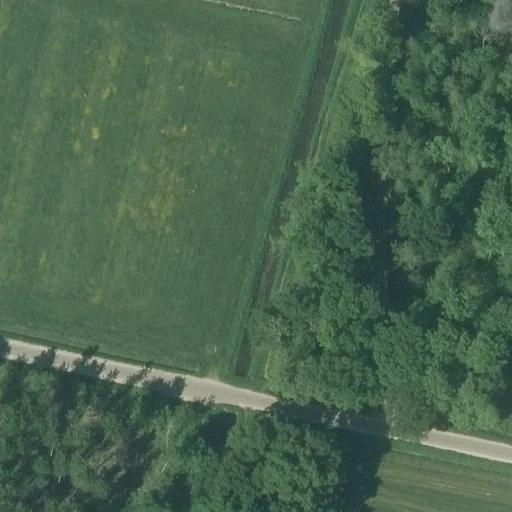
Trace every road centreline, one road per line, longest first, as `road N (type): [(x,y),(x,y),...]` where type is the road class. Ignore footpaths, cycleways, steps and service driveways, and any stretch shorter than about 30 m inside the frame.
road 1 (unclassified): [(511,456),(0,349)]
road 2 (track): [(399,432),(382,272),(378,0)]
